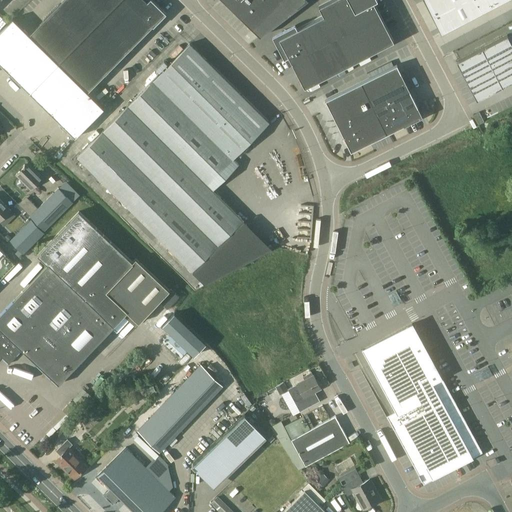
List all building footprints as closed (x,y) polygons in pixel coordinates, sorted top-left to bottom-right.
[(62,0),(29,35),(36,43),(59,65),(79,84),(87,93),(166,14),(151,0),(149,0),(147,2),(144,0),(62,0)] [(222,0),(259,36),(309,0),(308,0),(222,0)] [(394,41),(373,1),(375,0),(330,0),(319,6),(323,15),(297,29),(295,24),(272,36),(284,59),(289,56),(305,87),(394,41)] [(424,0),(441,35),(507,0),(424,0)] [(29,35),(12,19),(0,30),(0,65),(7,73),(36,43),(29,35)] [(511,39),(509,34),(457,61),(477,98),(511,79),(511,39)] [(59,65),(36,43),(7,73),(29,94),(59,65)] [(227,204),(213,190),(238,164),(232,158),(269,122),(190,44),(77,157),(192,270),(243,218),(227,204)] [(79,84),(59,65),(29,94),(50,115),(79,84)] [(401,73),(397,65),(325,100),(351,152),(404,126),(423,117),(418,107),(410,91),(401,73)] [(74,139),(104,109),(87,93),(79,84),(50,115),(74,139)] [(479,112),(474,115),(479,124),(484,122),(479,112)] [(30,189),(42,178),(28,163),(16,174),(30,189)] [(46,232),(69,207),(80,195),(71,186),(61,195),(55,189),(37,208),(25,196),(18,204),(46,232)] [(0,220),(10,210),(0,200),(0,220)] [(137,324),(166,294),(78,210),(36,254),(50,267),(0,320),(0,358),(1,357),(9,364),(22,350),(56,382),(124,311),(137,324)] [(31,220),(10,241),(23,254),(44,233),(31,220)] [(0,279),(15,264),(0,249),(0,279)] [(174,314),(164,325),(195,354),(204,344),(174,314)] [(377,393),(425,482),(482,451),(418,334),(408,331),(366,355),(384,390),(377,393)] [(167,443),(223,385),(201,364),(145,422),(167,443)] [(300,411),(319,400),(315,392),(320,389),(313,375),(288,389),(300,411)] [(119,377),(112,384),(115,386),(122,380),(119,377)] [(279,395),(287,391),(283,382),(275,387),(279,395)] [(156,393),(153,386),(144,389),(147,397),(156,393)] [(79,407),(89,396),(82,389),(72,400),(79,407)] [(337,410),(341,408),(336,400),(332,402),(337,410)] [(71,401),(62,410),(66,413),(74,405),(71,401)] [(381,409),(373,413),(375,417),(383,413),(381,409)] [(29,413),(19,434),(33,440),(42,419),(29,413)] [(212,486),(264,436),(245,416),(246,415),(245,413),(192,465),(212,486)] [(313,428),(305,415),(284,427),(281,420),(271,426),(278,437),(299,469),(349,442),(335,416),(313,428)] [(353,425),(348,428),(353,436),(358,433),(353,425)] [(77,427),(67,436),(71,439),(81,430),(77,427)] [(278,437),(229,484),(231,484),(258,510),(256,511),(263,511),(303,475),(278,437)] [(74,479),(87,466),(68,447),(72,443),(67,438),(55,450),(60,455),(55,460),(74,479)] [(132,511),(159,511),(175,497),(125,447),(97,475),(132,511)] [(318,469),(315,472),(317,476),(321,477),(318,481),(323,486),(329,479),(324,474),(323,470),(318,469)] [(360,484),(357,478),(352,469),(337,477),(342,486),(347,496),(354,492),(363,509),(380,499),(369,479),(360,484)] [(326,511),(314,499),(320,493),(310,484),(282,511),(326,511)] [(233,511),(217,496),(209,503),(217,511),(233,511)]
